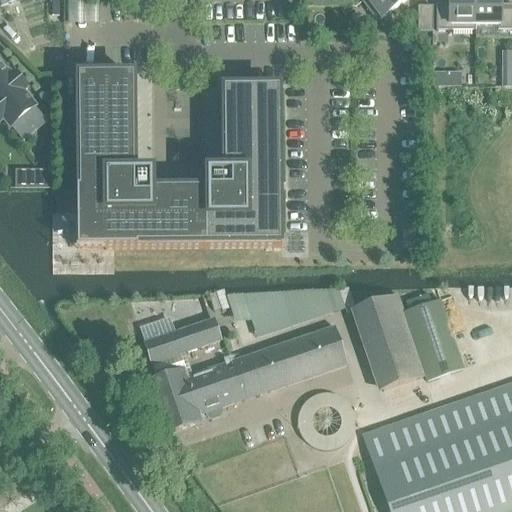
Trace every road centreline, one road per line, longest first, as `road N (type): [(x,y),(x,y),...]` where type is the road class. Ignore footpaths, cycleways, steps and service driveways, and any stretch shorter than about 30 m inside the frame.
road 1 (secondary): [(78,413),(0,316)]
road 2 (secondary): [(148,511),(78,413)]
